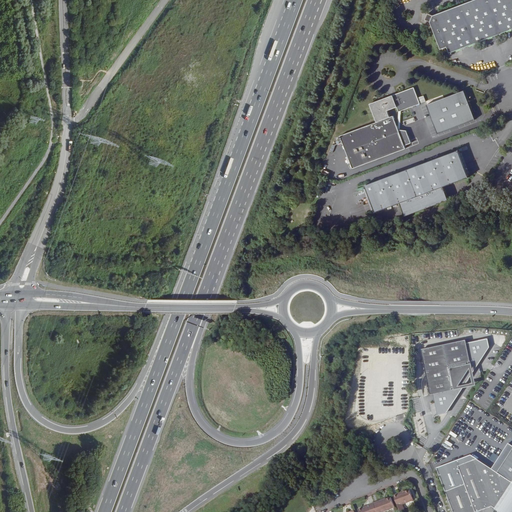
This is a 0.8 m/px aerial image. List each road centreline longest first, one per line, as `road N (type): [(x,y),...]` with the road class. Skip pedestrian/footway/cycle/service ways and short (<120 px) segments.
road 1 (motorway): [(195,267),(181,280),(130,397),(88,428),(51,426),(27,404),(17,369),(20,304)]
road 2 (motorway): [(294,330),(300,380),(287,420),(259,441),(220,438),(199,420),(189,390),(204,294)]
road 3 (motorway): [(204,294),(315,0)]
road 4 (motorway): [(295,0),(195,267)]
road 5 (motorway): [(195,267),(104,511)]
road 6 (motorway): [(184,511),(301,422),(319,331)]
road 7 (motorway): [(122,511),(204,294)]
road 8 (motorway): [(7,304),(9,403),(31,511)]
road 9 (primary): [(366,308),(511,311)]
road 10 (residential): [(428,511),(409,474),(321,506)]
road 11 (primary): [(20,304),(142,307)]
